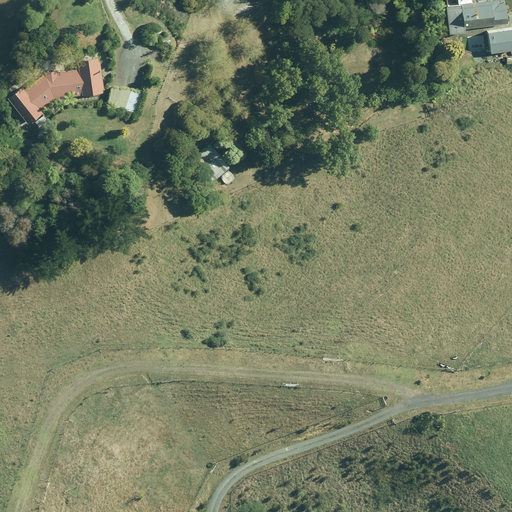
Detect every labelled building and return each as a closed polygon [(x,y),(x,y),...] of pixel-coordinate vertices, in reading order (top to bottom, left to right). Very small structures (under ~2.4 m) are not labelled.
[(477,0),(443,5),(447,33),(462,31),(461,28),(505,21),(502,0),(496,1),(495,0),(477,0)] [(487,52),(511,48),(511,27),(485,31),(487,52)] [(53,98),(101,91),(101,88),(102,88),(98,61),(96,61),(96,57),(75,59),(76,69),(54,71),(54,70),(40,71),(40,75),(22,89),(20,86),(5,97),(26,123),(40,111),(39,109),(53,98)] [(138,91),(111,86),(107,103),(135,108),(138,91)] [(228,167),(208,143),(192,158),(211,181),(228,167)]
